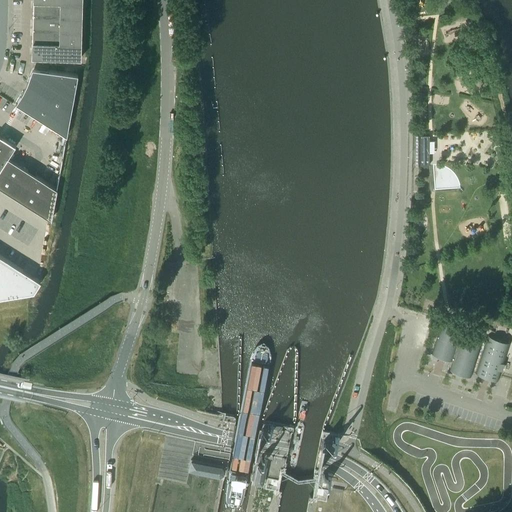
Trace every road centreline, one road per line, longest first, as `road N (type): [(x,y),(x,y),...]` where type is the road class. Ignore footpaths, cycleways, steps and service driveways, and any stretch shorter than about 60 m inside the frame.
road 1 (unclassified): [(106,409),(142,300),(161,188),(164,0)]
road 2 (primary): [(324,458),(106,409)]
